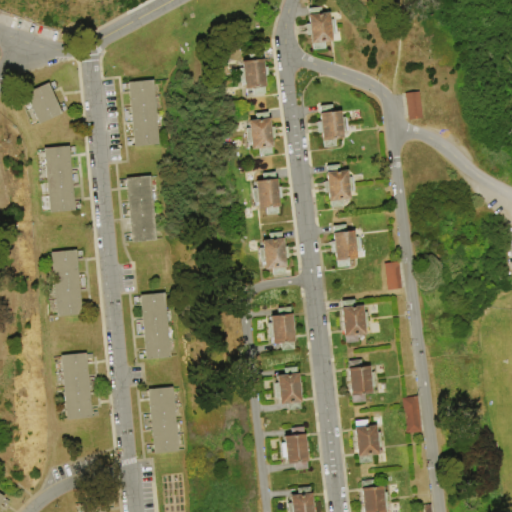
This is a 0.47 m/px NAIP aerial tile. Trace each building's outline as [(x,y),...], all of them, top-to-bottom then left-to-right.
[(309,9),(321,8),(321,14),(330,13),(331,20),(337,20),(338,34),(336,34),(336,35),(332,36),(333,43),(325,44),(325,49),(313,51),(313,45),(311,45),(310,36),(307,37),(307,35),(301,36),(300,33),(307,32),(307,30),(299,30),(299,26),(306,26),(306,25),(309,24),(308,16),(309,16),(309,9)] [(249,54),(261,53),(261,59),(264,59),(265,68),(267,67),(267,68),(272,67),(273,71),(267,72),(268,75),(274,74),(274,78),(268,78),(268,80),(266,80),(267,88),(265,88),(266,96),(254,97),(253,89),(245,90),(244,83),(240,84),(238,68),(242,68),(242,62),(249,61),(249,54)] [(160,145),(134,148),(134,147),(128,147),(127,139),(133,138),(132,124),(125,124),(124,109),(130,108),(129,93),(123,94),(122,85),(128,85),(128,83),(153,80),(160,145)] [(48,83),(49,84),(54,82),(58,90),(52,92),(58,106),(64,103),(68,111),(62,113),(62,114),(39,125),(39,124),(33,127),(19,98),(26,95),(25,94),(48,83)] [(404,95),(419,93),(423,120),(408,122),(404,95)] [(320,107),(332,106),(333,113),(340,112),(341,112),(341,119),(348,118),(349,132),(346,132),(346,133),(343,134),(344,140),(343,140),(336,140),(337,148),(324,149),(324,142),(322,142),(322,134),(318,135),(318,134),(312,135),(312,131),(318,130),(317,127),(310,128),(310,124),(317,123),(320,122),(319,114),(320,114),(320,107)] [(255,114),(268,113),(268,119),(270,119),(271,128),(274,127),(274,128),(279,128),(280,132),(275,132),(275,134),(279,134),(279,138),(275,138),(275,139),(272,140),(273,149),(272,149),(272,155),(260,156),(259,150),(252,151),(251,143),(247,143),(246,129),(249,129),(248,121),(256,120),(255,114)] [(43,149),(68,147),(69,148),(75,147),(76,155),(69,156),(71,172),(77,171),(79,187),(72,187),(74,202),(80,201),(81,210),(75,210),(75,212),(50,214),(43,149)] [(331,209),(330,202),(328,203),(327,194),(318,195),(318,191),(324,190),(324,188),(317,189),(317,185),(324,184),(323,183),(326,183),(325,173),(327,173),(326,167),(338,166),(339,172),(347,171),(347,178),(355,177),(356,192),(349,193),(350,201),(342,202),(343,208),(331,209)] [(262,174),(274,173),(275,181),(277,180),(278,188),(280,188),(281,189),(287,188),(287,191),(281,192),(281,194),(287,194),(288,197),(282,198),(282,199),(279,200),(280,208),(278,208),(279,215),(267,216),(266,209),(258,210),(258,204),(254,204),(252,189),(256,189),(255,182),(263,181),(262,174)] [(150,176),(157,241),(132,244),(132,243),(125,244),(124,235),(131,234),(129,218),(123,219),(121,204),(128,203),(126,189),(120,190),(119,181),(125,181),(125,179),(150,176)] [(333,227),(345,226),(346,233),(354,232),(354,238),(358,238),(358,239),(361,238),(362,251),(360,252),(360,253),(356,253),(357,260),(349,261),(350,267),(337,269),(337,262),(336,262),(335,254),(331,255),(331,254),(326,254),(325,251),(331,250),(331,247),(325,248),(325,244),(330,244),(330,243),(333,243),(333,234),(333,227)] [(269,235),(282,233),(282,239),(283,239),(284,248),(287,247),(287,249),(294,248),(294,251),(288,252),(288,254),(294,254),(294,257),(288,258),(289,260),(285,260),(286,269),(285,269),(286,275),(273,276),(273,270),(265,271),(264,263),(260,264),(259,249),(263,249),(262,241),(270,240),(269,235)] [(51,253),(76,251),(76,252),(82,251),(83,259),(77,259),(78,275),(84,275),(86,290),(80,290),(82,307),(89,307),(90,315),(57,318),(51,253)] [(384,265),(400,263),(403,290),(387,291),(384,265)] [(165,294),(171,358),(146,361),(146,360),(140,361),(139,353),(145,352),(143,336),(138,337),(136,321),(142,321),(140,306),(134,307),(133,298),(139,297),(139,296),(165,294)] [(341,301),(354,300),(355,307),(362,306),(363,313),(367,313),(368,328),(365,328),(366,337),(358,338),(359,343),(345,344),(345,338),(343,339),(340,309),(341,308),(341,301)] [(277,309),(290,307),(291,316),(292,315),(295,343),(294,344),(294,351),(281,352),(280,345),(273,345),(273,339),(269,339),(267,324),(271,323),(270,317),(277,316),(277,309)] [(60,357),(85,354),(85,355),(92,355),(93,363),(86,363),(88,378),(94,378),(96,394),(89,394),(91,409),(97,409),(98,417),(91,418),(92,418),(67,421),(60,357)] [(352,405),(351,398),(350,398),(347,369),(348,369),(347,362),(360,360),(361,368),(369,367),(370,373),(373,373),(375,389),(371,389),(372,396),(364,397),(365,403),(352,405)] [(283,369),(296,368),(297,374),(299,374),(302,404),(300,404),(301,410),(288,411),(288,405),(280,406),(279,399),(275,399),(274,384),(277,384),(277,376),(284,376),(283,369)] [(178,453),(154,455),(154,454),(147,455),(146,447),(153,446),(151,431),(144,431),(143,416),(150,415),(149,400),(142,400),(141,392),(148,392),(148,390),(173,388),(178,453)] [(402,399),(418,397),(422,433),(406,435),(402,399)] [(367,420),(368,427),(376,426),(377,433),(380,433),(382,448),(379,448),(380,456),(371,457),(372,463),(359,465),(358,458),(357,459),(354,429),(355,428),(354,422),(367,420)] [(303,428),(304,435),(305,435),(309,464),(307,464),(308,470),(295,472),(294,465),(287,465),(286,459),(282,459),(280,444),(284,443),(283,436),(291,436),(290,429),(303,428)] [(361,482),(373,480),(374,488),(382,487),(383,494),(386,494),(388,509),(385,509),(385,511),(363,511),(361,489),(362,489),(361,482)] [(297,489),(310,487),(310,494),(312,494),(313,511),(288,511),(287,504),(291,504),(290,497),(298,496),(297,489)] [(0,494),(6,498),(5,500),(10,503),(6,510),(1,506),(0,507),(0,494)] [(82,511),(81,503),(107,500),(107,502),(113,501),(114,509),(107,510),(107,511),(82,511)]
